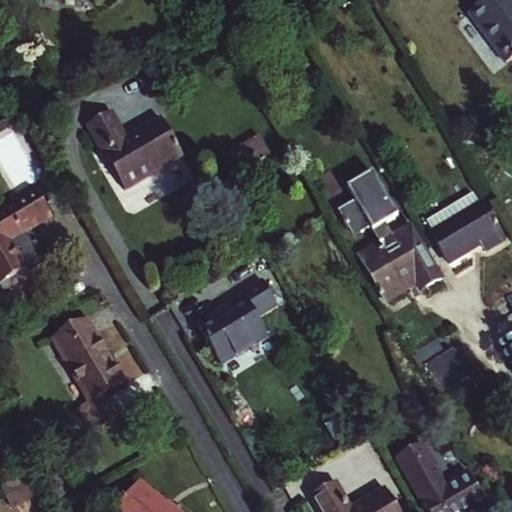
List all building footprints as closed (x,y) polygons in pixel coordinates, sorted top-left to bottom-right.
[(511,0),(486,0),(487,1),(471,12),(508,66),(511,63),(511,0)] [(112,115),(88,128),(126,192),(183,158),(162,122),(127,140),(112,115)] [(223,157),(233,176),(268,157),(258,138),(223,157)] [(381,298),(383,297),(387,304),(412,290),(409,285),(416,281),(418,286),(422,292),(442,281),(412,228),(393,239),(385,225),(400,217),(375,174),(358,183),(367,198),(357,203),(358,204),(342,215),(347,223),(345,224),(349,231),(351,229),(355,238),(371,228),(382,246),(361,258),(381,294),(379,295),(381,298)] [(52,218),(38,194),(0,215),(0,309),(2,312),(65,274),(56,259),(43,267),(35,254),(37,253),(29,239),(33,236),(30,231),(52,218)] [(436,235),(434,237),(451,264),(470,253),(468,250),(483,241),(489,252),(507,242),(485,206),(483,208),(475,195),(429,223),(436,235)] [(409,285),(412,290),(418,300),(425,296),(422,292),(418,286),(416,281),(409,285)] [(197,332),(221,371),(269,343),(257,323),(278,311),(264,287),(241,301),(243,305),(197,332)] [(86,324),(54,343),(88,403),(75,410),(89,435),(114,420),(101,398),(122,386),(86,324)] [(439,341),(414,357),(423,372),(428,368),(448,356),(448,355),(439,341)] [(455,351),(448,355),(448,356),(428,368),(444,395),(472,378),(455,351)] [(475,511),(487,505),(468,473),(445,486),(421,445),(396,460),(426,511),(475,511)] [(30,476),(4,487),(15,511),(41,499),(30,476)] [(310,496),(319,511),(395,511),(381,488),(348,508),(332,483),(310,496)] [(174,511),(140,487),(121,511),(174,511)]
